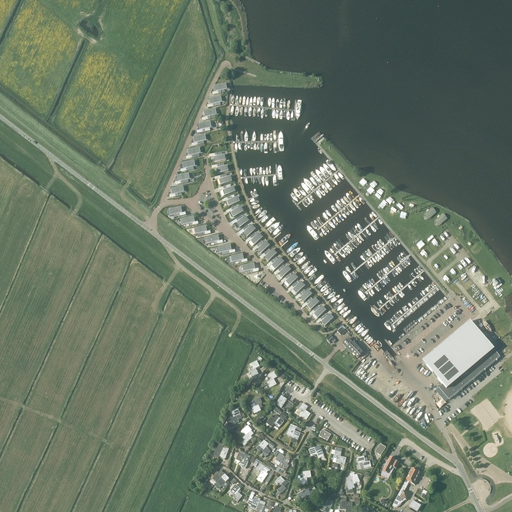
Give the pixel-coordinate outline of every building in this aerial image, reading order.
[(215,87),(216,92),(218,92),(219,95),(221,94),(220,91),(229,89),(226,90),(225,85),(228,84),(215,87)] [(210,99),(211,105),(213,105),(213,107),(216,107),(215,104),(224,102),(221,103),(220,97),(223,97),(210,99)] [(205,112),(206,118),(208,117),(208,120),(211,120),(210,117),(219,115),(216,115),(215,110),(217,110),(217,109),(205,112)] [(199,125),(201,131),(202,130),(203,133),(205,132),(205,130),(213,128),(211,128),(209,123),(212,122),(199,125)] [(194,138),(195,144),(197,143),(198,146),(200,145),(200,143),(208,141),(208,140),(205,141),(204,136),(207,135),(194,138)] [(189,151),(190,156),(192,156),(192,159),(195,158),(194,155),(203,154),(202,153),(200,154),(199,149),(201,148),(189,151)] [(214,163),(225,161),(224,156),(224,155),(218,157),(217,154),(215,154),(215,157),(213,157),(213,158),(214,158),(215,163),(214,163)] [(196,161),(183,164),(184,169),(186,169),(187,172),(193,170),(193,167),(197,167),(197,166),(194,167),(193,162),(196,161)] [(217,174),(228,172),(227,172),(226,166),(227,166),(220,168),(220,165),(217,165),(218,168),(216,169),(217,174)] [(178,176),(179,182),(181,182),(181,185),(184,184),(183,181),(192,179),(191,179),(189,180),(188,175),(190,174),(178,176)] [(220,185),(221,185),(231,182),(229,177),(230,177),(229,177),(223,179),(223,176),(220,177),(221,179),(219,180),(221,185),(220,185)] [(172,189),(173,195),(175,195),(176,197),(178,197),(178,194),(186,192),(183,193),(182,187),(185,187),(172,189)] [(224,196),(235,193),(235,192),(234,193),(232,188),(233,187),(227,189),(226,187),(223,187),(224,190),(222,191),(223,191),(225,196),(224,196)] [(237,198),(235,198),(234,196),(227,198),(228,201),(227,202),(229,207),(239,203),(238,203),(236,198),(237,198)] [(181,214),(180,208),(167,211),(170,210),(171,216),(168,216),(169,217),(177,215),(178,217),(180,217),(180,214),(181,214)] [(233,218),(243,213),(240,208),(241,208),(240,208),(235,211),(233,208),(231,209),(232,212),(231,213),(233,217),(233,218)] [(243,218),(242,216),(236,220),(238,222),(236,223),(236,224),(237,224),(239,228),(248,222),(245,218),(245,217),(243,218)] [(194,223),(193,217),(180,220),(183,220),(184,225),(181,226),(190,224),(190,227),(193,226),(192,223),(194,223)] [(247,237),(247,238),(255,230),(255,231),(251,227),(252,226),(251,226),(247,230),(245,228),(243,230),(245,232),(243,233),(243,234),(244,233),(247,237)] [(206,232),(205,227),(192,230),(195,229),(196,234),(193,235),(202,233),(203,236),(205,236),(204,233),(206,232)] [(254,246),(262,239),(262,238),(262,239),(258,235),(259,234),(254,238),(252,236),(250,238),(252,240),(250,241),(250,242),(251,241),(254,245),(254,246)] [(219,242),(217,236),(204,239),(205,239),(207,239),(208,244),(206,244),(206,245),(214,243),(215,245),(217,245),(217,242),(219,242)] [(261,254),(269,247),(269,246),(269,247),(265,243),(266,242),(261,246),(259,244),(257,246),(259,248),(257,249),(257,250),(258,250),(261,253),(261,254)] [(231,251),(230,245),(217,248),(220,248),(221,253),(218,254),(227,252),(227,255),(230,254),(229,252),(231,251)] [(268,262),(276,255),(272,251),(273,251),(273,250),(268,255),(266,252),(264,254),(266,256),(264,258),(265,258),(268,262)] [(243,261),(242,255),(229,258),(232,257),(233,263),(230,263),(239,262),(239,264),(242,264),(241,261),(243,261)] [(275,270),(284,263),(283,263),(280,259),(275,263),(273,261),(271,262),(273,264),(271,266),(272,266),(275,270)] [(250,271),(251,274),(253,273),(253,270),(254,270),(253,264),(240,267),(243,267),(244,272),(241,273),(242,273),(250,271)] [(282,278),(291,271),(290,271),(287,267),(282,271),(280,269),(278,270),(280,273),(278,274),(279,274),(282,278)] [(289,286),(298,279),(297,279),(294,275),(289,279),(287,277),(285,278),(287,281),(286,282),(289,286)] [(501,283),(497,278),(492,282),(496,287),(501,283)] [(296,294),(305,287),(304,287),(301,283),(296,287),(294,285),(292,287),(294,289),(293,290),(296,294)] [(303,302),(303,303),(312,295),(311,296),(308,291),(303,295),(301,293),(299,295),(301,297),(300,298),(303,302)] [(310,310),(311,311),(319,303),(318,304),(315,300),(315,299),(310,303),(308,301),(306,303),(308,305),(307,306),(307,307),(307,306),(311,310),(310,310)] [(317,319),(318,319),(326,312),(326,311),(325,312),(322,308),(322,307),(317,311),(315,309),(313,311),(315,313),(314,314),(314,315),(314,314),(318,318),(317,319)] [(511,326),(501,313),(478,332),(507,365),(511,361),(511,326)] [(325,327),(333,320),(332,320),(329,316),(329,315),(324,320),(323,317),(321,319),(322,321),(321,323),(325,327)] [(470,322),(423,362),(442,385),(443,385),(470,362),(490,346),(470,322)] [(342,345),(352,355),(353,354),(358,359),(364,353),(359,348),(358,349),(349,339),(342,345)] [(490,346),(470,362),(480,374),(500,357),(497,353),(490,346)] [(250,365),(253,371),(256,369),(260,367),(257,362),(250,365)] [(443,385),(442,385),(439,388),(449,400),(480,374),(470,362),(443,385)] [(253,371),(249,373),(252,378),(259,375),(256,369),(253,371)] [(268,376),(271,381),(274,380),(277,378),(274,372),(268,376)] [(271,381),(267,383),(270,389),(277,385),(274,380),(271,381)] [(282,408),(287,400),(281,396),(276,405),(282,408)] [(253,401),(255,407),(258,406),(261,404),(262,404),(260,398),(253,401)] [(255,407),(251,409),(254,415),(261,411),(260,409),(263,408),(261,404),(258,406),(255,407)] [(299,415),(301,417),(304,414),(306,411),(308,407),(303,404),(299,410),(302,412),(299,415)] [(231,413),(233,418),(234,418),(236,417),(243,414),(242,412),(241,413),(240,411),(239,412),(238,409),(231,413)] [(304,414),(301,417),(306,421),(311,415),(306,411),(304,414)] [(272,428),(274,424),(276,422),(279,418),(276,416),(273,419),(272,418),(267,423),(272,428)] [(234,418),(233,418),(229,420),(227,421),(226,421),(229,427),(239,422),(236,417),(234,418)] [(274,424),(279,428),(284,422),(279,418),(276,422),(274,424)] [(288,432),(294,434),(295,431),(297,427),(291,425),(288,432)] [(242,431),(246,436),(248,434),(251,432),(252,431),(248,426),(242,431)] [(322,430),(319,437),(327,442),(331,435),(322,430)] [(294,434),(292,438),(298,441),(301,434),(295,431),(294,434)] [(246,436),(240,441),(242,443),(245,441),(247,443),(252,438),(250,436),(253,434),(251,432),(248,434),(246,436)] [(215,452),(220,454),(221,454),(222,451),(223,448),(225,444),(219,441),(215,452)] [(259,447),(264,450),(266,448),(269,445),(264,441),(259,447)] [(381,456),(386,448),(380,444),(375,453),(381,456)] [(221,454),(220,454),(219,458),(225,460),(229,450),(226,449),(223,448),(222,451),(221,454)] [(264,450),(261,454),(266,458),(270,452),(266,448),(264,450)] [(311,457),(317,455),(316,452),(315,448),(309,450),(311,457)] [(336,464),(339,464),(340,460),(340,457),(342,450),(336,448),(334,459),(337,459),(336,464)] [(317,455),(318,459),(324,457),(322,450),(316,452),(317,455)] [(236,460),(241,463),(242,463),(243,460),(245,456),(239,453),(236,460)] [(275,461),(280,464),(281,464),(282,461),(283,461),(284,458),(285,458),(280,454),(275,461)] [(242,463),(241,463),(240,467),(245,469),(249,462),(246,461),(247,457),(245,456),(243,460),(242,463)] [(382,459),(388,462),(383,472),(388,475),(391,476),(394,469),(396,470),(399,464),(395,462),(396,461),(390,458),(389,460),(386,459),(387,458),(384,456),(382,459)] [(358,465),(360,464),(362,470),(364,470),(371,468),(370,462),(369,462),(366,463),(365,459),(364,457),(357,459),(358,465)] [(281,464),(280,464),(278,468),(277,469),(275,472),(278,473),(280,469),(285,472),(289,466),(287,465),(289,462),(286,460),(284,458),(283,461),(282,461),(281,464)] [(256,470),(261,474),(263,471),(265,468),(266,466),(261,462),(256,470)] [(275,472),(277,469),(269,463),(267,466),(275,472)] [(261,474),(257,480),(259,482),(261,479),(264,481),(268,475),(266,474),(268,471),(269,472),(270,471),(265,468),(263,471),(261,474)] [(405,481),(406,481),(409,483),(414,486),(421,474),(412,469),(405,481)] [(216,484),(220,481),(222,478),(222,479),(225,475),(221,471),(212,479),(216,484)] [(269,475),(270,475),(266,482),(268,484),(274,474),(272,473),(271,472),(269,475)] [(349,475),(350,478),(351,477),(352,482),(353,485),(353,484),(359,483),(357,475),(354,476),(354,474),(349,475)] [(222,478),(220,481),(216,484),(221,488),(222,487),(225,489),(228,485),(226,483),(229,480),(225,475),(222,479),(222,478)] [(275,482),(279,487),(282,485),(285,482),(281,477),(275,482)] [(351,477),(350,478),(347,479),(348,483),(346,483),(348,489),(346,489),(347,494),(353,492),(352,489),(355,489),(353,484),(353,485),(352,482),(351,477)] [(279,487),(276,490),(280,494),(286,489),(284,487),(290,482),(286,480),(285,482),(282,485),(279,487)] [(408,485),(409,483),(406,481),(393,507),(396,509),(401,505),(406,501),(409,495),(404,492),(408,485)] [(230,491),(235,495),(236,495),(238,493),(240,491),(241,490),(239,488),(235,485),(230,491)] [(301,501),(305,498),(307,497),(307,496),(310,495),(311,494),(314,492),(313,490),(310,492),(308,490),(306,490),(304,491),(298,495),(301,501)] [(236,495),(235,495),(233,499),(237,503),(242,497),(239,494),(241,492),(240,491),(238,493),(236,495)] [(305,498),(308,503),(314,500),(311,494),(310,495),(307,496),(307,497),(305,498)] [(256,511),(257,507),(259,504),(260,501),(261,500),(255,497),(250,508),(256,511)] [(325,508),(323,511),(325,511),(329,511),(333,503),(329,501),(330,498),(328,498),(327,501),(327,500),(326,505),(325,508)] [(323,511),(325,508),(326,505),(327,500),(325,500),(324,503),(323,502),(323,503),(320,502),(317,509),(323,511)] [(257,507),(256,511),(258,511),(262,511),(264,506),(262,505),(263,503),(260,501),(259,504),(257,507)] [(413,501),(409,507),(417,511),(421,506),(413,501)] [(338,511),(339,511),(346,511),(346,510),(346,507),(346,503),(340,502),(340,507),(337,507),(337,511),(335,511),(334,511),(338,511)]
